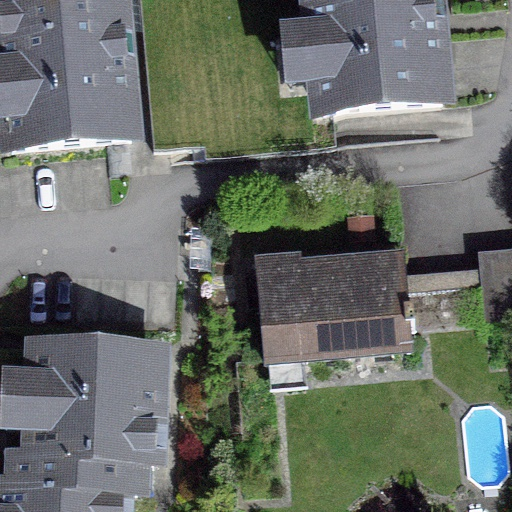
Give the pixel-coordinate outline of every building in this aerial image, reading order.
[(118,0),(0,0),(0,22),(12,154),(131,144),(118,0)] [(139,0),(153,154),(204,149),(205,162),(329,151),(326,119),(442,109),(432,0),(139,0)] [(511,244),(490,246),(493,291),(511,289),(511,244)] [(266,366),(411,353),(403,265),(301,275),(301,268),(257,272),(266,366)] [(154,471),(158,361),(38,357),(34,464),(18,463),(17,493),(2,493),(1,511),(120,511),(121,499),(137,500),(138,471),(154,471)]
